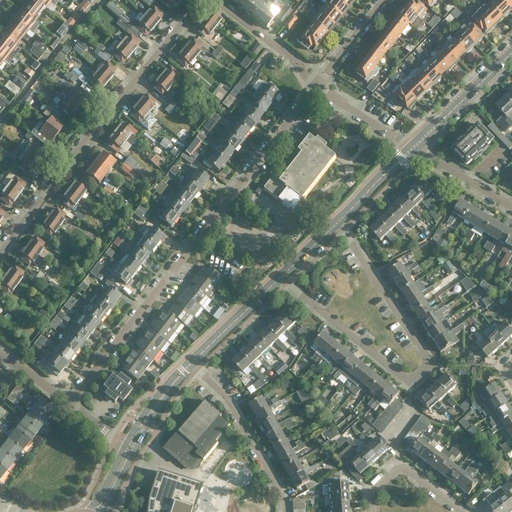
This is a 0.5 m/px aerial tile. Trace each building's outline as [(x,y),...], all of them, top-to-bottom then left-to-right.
[(30,0),(21,12),(35,23),(39,26),(42,21),(38,19),(46,9),(47,8),(37,0),(30,0)] [(50,12),(55,6),(58,3),(54,0),(37,0),(47,8),(46,9),(50,12)] [(83,0),(78,6),(83,10),(89,3),(84,0),(83,0)] [(181,1),(179,0),(160,0),(159,2),(169,10),(172,7),(175,9),(181,1)] [(235,0),(233,3),(244,12),(252,0),(235,0)] [(268,2),(268,3),(270,0),(264,0),(263,2),(260,0),(252,0),(244,12),(254,20),(268,2)] [(346,9),(334,0),(320,0),(319,1),(325,6),(340,17),(346,9)] [(334,0),(346,9),(352,1),(351,0),(334,0)] [(413,0),(407,9),(422,20),(425,17),(423,15),(426,10),(413,0)] [(438,1),(437,0),(419,0),(432,9),(438,1)] [(490,5),(502,17),(510,9),(501,0),(493,0),(494,1),(490,5)] [(511,7),(511,0),(501,0),(510,9),(511,7)] [(117,17),(122,12),(109,2),(105,7),(117,17)] [(272,5),(268,3),(268,2),(254,20),(266,28),(274,17),(268,13),(271,9),(269,8),(272,5)] [(493,25),(502,17),(490,5),(485,10),(484,8),(480,11),(493,25)] [(72,14),(77,18),(83,10),(78,6),(72,14)] [(318,14),(333,26),(340,17),(325,6),(318,14)] [(282,23),(290,14),(292,11),(287,7),(277,20),(282,23)] [(143,17),(155,27),(160,20),(158,19),(161,15),(153,9),(151,12),(149,10),(143,17)] [(407,9),(403,13),(400,18),(409,25),(413,28),(417,23),(419,24),(422,20),(407,9)] [(218,17),(221,14),(216,10),(213,14),(209,11),(203,18),(215,28),(221,20),(218,17)] [(478,16),(473,21),(485,33),(493,25),(480,11),(476,15),(478,16)] [(35,23),(21,12),(15,20),(29,31),(33,34),(40,26),(39,26),(35,23)] [(69,27),(77,18),(72,14),(64,24),(69,27)] [(117,19),(119,21),(127,28),(132,23),(121,14),(117,19)] [(146,37),(149,34),(155,27),(143,17),(140,14),(134,21),(134,22),(129,28),(140,38),(143,35),(146,37)] [(327,34),(333,26),(318,14),(312,22),(327,34)] [(430,22),(435,26),(440,21),(434,16),(430,22)] [(209,41),(211,37),(209,36),(215,28),(203,18),(197,26),(201,29),(199,33),(209,41)] [(400,18),(394,25),(389,31),(398,39),(409,25),(400,18)] [(288,31),(295,22),(290,19),(284,27),(288,31)] [(25,35),(29,31),(15,20),(8,28),(22,39),(27,42),(30,38),(25,35)] [(87,21),(81,28),(85,32),(91,25),(87,21)] [(124,32),(127,28),(119,21),(116,25),(124,32)] [(312,22),(306,30),(320,42),(327,34),(312,22)] [(53,37),(58,41),(69,27),(64,24),(63,23),(60,27),(63,29),(58,35),(55,33),(52,37),(53,37)] [(482,36),(470,24),(466,29),(464,27),(460,31),(474,45),(482,36)] [(16,46),(22,39),(8,28),(2,35),(16,46)] [(306,30),(299,39),(314,50),(320,42),(306,30)] [(389,31),(378,45),(387,53),(398,39),(389,31)] [(457,36),(453,40),(465,53),(474,45),(460,31),(456,35),(457,36)] [(0,38),(0,46),(10,54),(16,46),(2,35),(0,38)] [(68,43),(71,46),(78,38),(75,35),(68,43)] [(125,38),(119,45),(131,55),(137,48),(135,47),(138,43),(130,36),(127,40),(125,38)] [(52,49),(58,41),(53,37),(47,45),(48,46),(52,49)] [(209,47),(207,46),(199,38),(195,42),(193,41),(190,44),(189,43),(183,49),(195,59),(200,53),(202,55),(206,51),(209,47)] [(32,46),(43,54),(46,50),(45,49),(48,46),(47,45),(39,39),(32,46)] [(448,43),(444,47),(457,61),(465,53),(453,40),(449,44),(448,43)] [(131,55),(119,45),(115,41),(107,50),(99,44),(95,48),(100,52),(110,60),(113,57),(121,63),(124,60),(125,62),(131,55)] [(211,41),(207,46),(212,50),(216,45),(211,41)] [(254,58),(263,48),(257,43),(249,54),(254,58)] [(378,45),(367,60),(376,67),(387,53),(378,45)] [(11,62),(14,58),(10,54),(0,46),(0,58),(4,62),(7,58),(11,62)] [(38,60),(43,54),(32,46),(28,51),(29,52),(38,60)] [(457,61),(444,47),(439,51),(441,52),(437,56),(449,69),(457,61)] [(195,59),(183,49),(177,56),(179,58),(176,61),(185,68),(187,65),(189,66),(195,59)] [(215,59),(219,55),(215,51),(211,56),(215,59)] [(65,57),(59,52),(53,60),(59,65),(65,57)] [(431,59),(427,63),(440,77),(449,69),(437,56),(433,60),(431,59)] [(34,71),(39,64),(34,60),(29,67),(34,71)] [(368,84),(373,78),(375,78),(381,70),(376,67),(367,60),(355,74),(368,84)] [(423,67),(419,71),(432,85),(440,77),(427,63),(428,65),(425,68),(423,67)] [(102,66),(96,73),(108,83),(113,76),(111,74),(114,71),(106,64),(104,68),(102,66)] [(30,77),(34,73),(27,67),(23,71),(30,77)] [(165,70),(160,77),(172,87),(178,80),(176,79),(179,75),(170,68),(167,72),(165,70)] [(72,77),(77,80),(84,86),(87,82),(89,84),(97,91),(100,88),(102,89),(108,83),(96,73),(91,79),(88,77),(87,79),(74,69),(69,74),(72,77)] [(409,77),(424,93),(432,85),(419,71),(417,69),(415,72),(413,72),(410,74),(410,76),(409,77)] [(184,73),(191,79),(194,75),(188,70),(185,70),(184,73)] [(240,81),(246,86),(254,75),(248,71),(240,81)] [(12,81),(21,89),(26,82),(17,75),(12,81)] [(200,76),(199,78),(195,82),(199,86),(204,80),(200,76)] [(73,85),(77,80),(72,77),(68,81),(73,85)] [(172,87),(160,77),(154,84),(156,85),(153,89),(161,96),(164,92),(166,94),(172,87)] [(416,101),(424,93),(409,77),(408,78),(406,78),(404,80),(404,82),(401,85),(416,101)] [(113,78),(101,94),(110,101),(122,86),(113,78)] [(195,82),(191,79),(187,83),(191,87),(195,82)] [(243,90),(246,86),(240,81),(237,85),(243,90)] [(379,85),(374,81),(366,90),(372,94),(379,85)] [(20,91),(10,83),(9,82),(4,89),(15,97),(20,91)] [(211,95),(220,102),(229,90),(220,83),(211,95)] [(279,95),(268,86),(263,83),(255,93),(260,96),(271,105),(279,95)] [(416,101),(401,85),(398,88),(396,88),(393,90),(394,92),(392,94),(407,109),(416,101)] [(380,87),(371,97),(381,104),(388,92),(380,87)] [(73,90),(67,97),(79,107),(85,99),(82,96),(84,93),(79,89),(76,92),(73,90)] [(29,90),(19,103),(24,107),(34,95),(29,90)] [(263,114),(271,105),(260,96),(255,93),(252,97),(257,101),(253,106),(263,114)] [(226,100),(231,104),(235,100),(229,95),(226,100)] [(160,107),(147,96),(144,99),(142,98),(137,104),(149,114),(154,108),(157,110),(160,107)] [(0,99),(0,104),(5,108),(9,103),(2,97),(0,99)] [(79,107),(67,97),(61,105),(54,100),(48,108),(58,116),(61,111),(67,115),(69,112),(73,115),(79,107)] [(511,114),(511,104),(506,98),(497,107),(504,115),(496,123),(506,132),(511,126),(511,118),(510,116),(511,114)] [(228,109),(231,104),(226,100),(222,105),(228,109)] [(168,107),(172,110),(176,106),(172,102),(168,107)] [(141,125),(144,122),(143,121),(149,114),(137,104),(131,111),(133,113),(130,116),(138,123),(141,125)] [(245,115),(256,124),(263,114),(253,106),(245,115)] [(169,115),(172,110),(168,107),(164,111),(169,115)] [(61,123),(56,119),(59,116),(58,116),(48,108),(42,115),(48,121),(45,125),(57,135),(63,127),(60,125),(61,123)] [(211,119),(216,123),(220,119),(214,114),(211,119)] [(248,133),(256,124),(245,115),(238,125),(248,133)] [(212,128),(216,123),(211,119),(207,124),(212,128)] [(13,127),(6,121),(1,128),(8,134),(13,127)] [(57,135),(45,125),(40,122),(30,135),(44,147),(48,141),(51,143),(57,135)] [(227,132),(230,134),(241,143),(248,133),(238,125),(235,122),(227,132)] [(136,132),(126,124),(123,128),(120,125),(113,133),(125,142),(126,142),(131,145),(134,145),(136,142),(136,139),(133,136),(136,132)] [(511,144),(492,124),(488,128),(510,150),(511,148),(511,144)] [(462,140),(452,150),(467,165),(477,155),(478,157),(484,151),(483,150),(493,140),(479,125),(468,135),(467,133),(461,139),(462,140)] [(152,132),(148,137),(153,141),(157,136),(152,132)] [(117,153),(119,150),(125,142),(113,133),(107,140),(111,143),(108,146),(113,151),(117,153)] [(199,133),(196,138),(201,142),(205,137),(199,133)] [(223,144),(234,152),(241,143),(230,134),(223,144)] [(326,146),(321,142),(316,138),(314,141),(308,136),(296,151),(300,154),(278,182),(272,177),(263,189),(278,200),(291,211),(334,157),(323,149),(326,146)] [(346,143),(356,150),(361,154),(366,147),(351,136),(346,143)] [(226,162),(234,152),(223,144),(215,153),(226,162)] [(22,154),(35,163),(41,155),(37,153),(40,150),(35,146),(32,149),(28,146),(22,154)] [(184,152),(194,161),(198,156),(187,148),(184,152)] [(218,172),(226,162),(215,153),(211,150),(204,160),(218,172)] [(190,166),(194,161),(184,152),(180,158),(190,166)] [(94,164),(109,175),(112,171),(110,170),(115,163),(103,153),(94,164)] [(35,163),(22,154),(17,161),(20,164),(17,168),(23,172),(25,168),(29,171),(35,163)] [(147,159),(160,170),(165,165),(151,154),(147,159)] [(129,158),(124,165),(133,172),(138,165),(129,158)] [(105,179),(109,175),(94,164),(86,174),(98,184),(104,178),(105,179)] [(133,172),(124,165),(120,170),(131,179),(136,174),(133,172)] [(168,172),(174,177),(178,171),(172,167),(168,172)] [(198,171),(190,181),(201,189),(209,179),(198,171)] [(9,174),(1,185),(18,197),(23,190),(21,188),(24,184),(9,174)] [(422,180),(413,188),(424,199),(433,191),(422,180)] [(190,181),(182,190),(193,199),(201,189),(190,181)] [(83,189),(86,186),(81,182),(78,185),(74,183),(69,190),(81,199),(86,192),(83,189)] [(158,186),(164,191),(167,187),(161,182),(158,186)] [(152,191),(154,192),(158,187),(154,184),(146,193),(149,195),(152,191)] [(1,185),(0,186),(0,199),(8,206),(11,202),(13,204),(18,197),(1,185)] [(159,196),(164,191),(158,186),(158,187),(154,192),(159,196)] [(106,187),(102,192),(110,199),(114,193),(106,187)] [(405,197),(415,207),(420,202),(430,212),(433,208),(424,199),(413,188),(405,197)] [(82,223),(86,218),(82,215),(83,213),(74,207),(81,199),(69,190),(62,198),(66,200),(63,204),(66,206),(63,209),(74,217),(77,220),(74,224),(79,227),(82,222),(82,223)] [(182,190),(175,200),(186,208),(193,199),(182,190)] [(95,197),(100,201),(104,195),(99,192),(95,197)] [(437,193),(435,197),(441,201),(444,197),(437,193)] [(186,208),(175,200),(170,196),(166,201),(171,205),(167,210),(178,218),(186,208)] [(424,217),(415,207),(405,197),(396,205),(406,216),(412,211),(421,220),(424,217)] [(463,220),(471,208),(461,202),(453,214),(447,223),(450,226),(453,221),(454,221),(457,217),(463,220)] [(137,209),(148,217),(151,213),(140,205),(137,209)] [(406,216),(396,205),(387,213),(398,224),(403,219),(412,229),(416,226),(406,216)] [(471,208),(463,220),(474,227),(481,214),(471,208)] [(74,217),(63,209),(61,213),(57,210),(54,213),(52,212),(47,219),(59,228),(64,221),(62,219),(65,216),(71,220),(74,217)] [(143,223),(148,217),(137,209),(133,215),(143,223)] [(178,218),(167,210),(160,220),(170,228),(178,218)] [(379,222),(389,233),(395,227),(404,237),(407,234),(398,224),(387,213),(379,222)] [(481,214),(474,227),(471,232),(467,238),(471,241),(478,229),(484,233),(492,221),(481,214)] [(59,228),(47,219),(42,226),(44,228),(41,231),(49,237),(52,234),(54,235),(59,228)] [(492,221),(484,233),(495,239),(502,227),(492,221)] [(399,242),(390,233),(389,233),(379,222),(370,230),(380,241),(385,236),(395,246),(399,242)] [(142,236),(156,247),(163,237),(152,229),(149,227),(142,236)] [(511,233),(511,232),(502,227),(495,239),(505,246),(511,233)] [(119,235),(125,240),(129,235),(123,231),(119,235)] [(511,257),(511,233),(502,252),(511,258),(511,257)] [(122,245),(125,240),(119,235),(116,240),(122,245)] [(447,245),(438,235),(434,239),(444,248),(447,245)] [(134,245),(148,257),(156,247),(142,236),(141,236),(134,245)] [(31,241),(26,248),(38,257),(43,250),(41,249),(44,245),(35,239),(33,243),(31,241)] [(407,251),(413,245),(408,240),(402,246),(407,251)] [(487,250),(491,244),(487,241),(483,248),(487,250)] [(57,248),(63,252),(66,247),(61,243),(57,248)] [(491,244),(487,250),(491,253),(495,246),(491,244)] [(141,266),(148,257),(134,245),(126,255),(130,258),(141,266)] [(33,270),(36,267),(33,265),(38,257),(26,248),(20,256),(23,257),(20,261),(33,270)] [(59,256),(63,252),(57,248),(54,252),(59,256)] [(105,254),(111,258),(115,253),(109,249),(105,254)] [(446,255),(451,258),(455,252),(450,249),(446,255)] [(506,256),(499,267),(504,270),(510,259),(506,256)] [(133,276),(141,266),(130,258),(122,267),(133,276)] [(94,268),(104,277),(108,272),(97,264),(94,268)] [(412,272),(419,268),(416,264),(410,268),(405,271),(401,264),(388,273),(395,283),(408,275),(412,272)] [(125,286),(133,276),(122,267),(114,277),(125,286)] [(203,267),(197,275),(215,289),(223,279),(209,268),(207,271),(203,267)] [(4,277),(17,287),(22,280),(20,278),(23,275),(14,268),(11,272),(9,271),(4,277)] [(100,282),(104,277),(94,268),(90,274),(100,282)] [(422,272),(419,268),(412,272),(415,276),(422,272)] [(36,278),(41,281),(44,276),(40,273),(36,278)] [(215,289),(197,275),(191,282),(196,286),(194,288),(208,298),(215,289)] [(401,293),(414,284),(408,275),(395,283),(401,293)] [(19,312),(22,308),(18,304),(19,302),(10,295),(17,287),(4,277),(0,283),(0,285),(1,286),(0,287),(0,290),(7,296),(3,300),(19,312)] [(37,286),(41,281),(36,278),(32,283),(37,286)] [(101,298),(112,307),(120,297),(116,294),(120,289),(109,280),(105,285),(109,288),(105,294),(100,290),(97,295),(101,298)] [(78,289),(84,294),(88,288),(82,284),(78,289)] [(408,303),(432,287),(430,284),(419,291),(414,284),(401,293),(408,303)] [(193,289),(188,286),(182,294),(201,308),(208,298),(194,288),(193,289)] [(424,299),(435,291),(432,287),(408,303),(415,314),(428,305),(424,299)] [(470,295),(475,302),(482,298),(477,291),(470,295)] [(182,294),(177,301),(181,305),(179,306),(193,317),(201,308),(182,294)] [(105,317),(112,307),(101,298),(97,295),(89,305),(94,308),(105,317)] [(488,308),(495,304),(489,298),(483,302),(488,308)] [(68,313),(73,306),(68,302),(63,308),(68,313)] [(422,323),(445,307),(443,304),(437,308),(436,307),(431,310),(428,305),(415,314),(422,323)] [(182,323),(181,324),(186,327),(193,317),(179,306),(178,308),(174,305),(168,312),(182,323)] [(10,307),(7,312),(15,318),(18,313),(10,307)] [(445,307),(422,323),(428,333),(446,321),(443,317),(443,314),(448,311),(445,307)] [(105,317),(94,308),(89,314),(86,311),(83,314),(87,317),(98,326),(105,317)] [(72,322),(65,316),(59,311),(56,315),(62,319),(63,319),(70,324),(72,322)] [(182,323),(168,312),(166,315),(162,311),(156,319),(174,333),(181,324),(182,323)] [(276,321),(286,332),(295,323),(285,312),(276,321)] [(52,322),(58,326),(61,322),(56,317),(52,322)] [(90,336),(98,326),(87,317),(79,327),(90,336)] [(487,321),(492,327),(495,324),(489,318),(487,321)] [(167,342),(174,333),(156,319),(150,326),(154,330),(153,331),(167,342)] [(299,345),(286,332),(276,321),(267,329),(278,340),(282,335),(287,340),(296,348),(299,345)] [(452,331),(446,321),(428,333),(435,343),(452,331)] [(54,331),(58,326),(52,322),(48,327),(54,331)] [(452,331),(435,343),(442,354),(455,346),(459,343),(455,337),(465,331),(464,323),(452,331)] [(496,331),(506,343),(511,337),(511,330),(505,323),(496,331)] [(79,327),(71,337),(82,345),(90,336),(79,327)] [(302,335),(306,332),(300,327),(297,330),(302,335)] [(506,343),(496,331),(492,327),(483,335),(487,339),(497,350),(506,343)] [(287,350),(278,340),(267,329),(259,338),(269,348),(274,343),(284,353),(287,350)] [(151,333),(147,330),(141,338),(160,352),(167,342),(153,331),(151,333)] [(315,363),(333,341),(323,333),(314,345),(319,349),(316,353),(316,354),(311,360),(315,363)] [(75,355),(82,345),(71,337),(68,334),(61,344),(64,346),(75,355)] [(477,341),(472,335),(471,334),(468,338),(473,344),(477,341)] [(37,341),(43,345),(47,341),(41,336),(37,341)] [(141,338),(135,345),(140,348),(138,350),(152,361),(160,352),(141,338)] [(269,348),(259,338),(250,346),(260,356),(269,348)] [(487,339),(478,347),(488,359),(497,350),(487,339)] [(39,350),(43,345),(37,341),(33,346),(39,350)] [(333,341),(315,363),(319,366),(323,360),(324,360),(327,356),(333,360),(342,349),(333,341)] [(75,355),(64,346),(60,352),(57,350),(54,353),(55,355),(57,356),(68,364),(75,355)] [(250,346),(242,354),(252,365),(260,356),(250,346)] [(132,349),(127,357),(145,371),(152,361),(138,350),(137,352),(132,349)] [(334,378),(351,356),(342,349),(333,360),(339,365),(330,376),(334,378)] [(275,362),(278,359),(273,353),(270,356),(275,362)] [(252,365),(242,354),(233,363),(236,366),(231,370),(238,378),(243,373),(248,368),(258,379),(262,375),(252,365)] [(68,364),(57,356),(55,355),(48,364),(46,362),(44,366),(58,377),(68,364)] [(351,356),(334,378),(337,381),(342,375),(348,380),(351,376),(361,364),(351,356)] [(145,371),(127,357),(121,364),(125,367),(123,370),(137,381),(145,371)] [(266,370),(270,367),(264,361),(261,364),(266,370)] [(352,394),(370,372),(361,364),(351,376),(357,380),(353,384),(354,385),(349,391),(352,394)] [(370,372),(352,394),(356,397),(364,386),(370,391),(380,379),(370,372)] [(122,379),(123,378),(120,375),(117,379),(112,375),(103,387),(107,391),(104,395),(106,397),(105,398),(105,400),(105,401),(106,402),(107,403),(110,404),(112,403),(113,402),(115,404),(118,399),(122,403),(132,391),(127,387),(131,383),(127,380),(126,382),(122,379)] [(446,375),(437,383),(447,394),(456,386),(446,375)] [(1,385),(3,387),(7,390),(14,380),(8,376),(1,385)] [(380,379),(370,391),(380,399),(389,387),(380,379)] [(11,394),(16,398),(20,400),(23,397),(20,394),(24,388),(19,383),(11,394)] [(437,383),(431,388),(428,392),(438,402),(447,394),(437,383)] [(246,387),(250,395),(259,390),(256,384),(253,386),(252,384),(246,387)] [(482,392),(488,402),(501,394),(494,384),(482,392)] [(389,406),(391,404),(395,399),(398,395),(389,387),(380,399),(376,403),(371,409),(375,412),(383,402),(389,406)] [(456,393),(461,399),(465,396),(460,390),(456,393)] [(447,412),(438,402),(428,392),(419,400),(429,411),(434,406),(443,416),(447,412)] [(12,404),(16,398),(11,394),(6,399),(12,404)] [(495,412),(507,404),(501,394),(488,402),(484,405),(479,409),(477,409),(480,414),(486,410),(487,410),(491,407),(495,412)] [(323,397),(318,403),(324,409),(329,403),(323,397)] [(255,416),(268,409),(262,398),(249,405),(255,416)] [(391,404),(400,412),(404,407),(395,399),(391,404)] [(455,405),(456,404),(451,399),(447,402),(453,409),(456,406),(455,405)] [(28,407),(47,422),(55,411),(40,400),(35,406),(31,403),(28,407)] [(371,409),(376,403),(373,400),(368,406),(371,409)] [(206,403),(164,450),(186,469),(187,467),(190,468),(193,468),(195,468),(196,467),(198,466),(199,468),(218,445),(212,439),(226,423),(220,418),(222,416),(206,403)] [(332,405),(329,403),(324,409),(323,409),(331,416),(334,412),(329,408),(332,405)] [(387,408),(397,416),(400,412),(391,404),(389,406),(387,408)] [(490,430),(496,426),(511,415),(511,412),(507,404),(495,412),(498,418),(490,423),(491,424),(487,426),(490,430)] [(384,413),(393,421),(397,416),(387,408),(384,413)] [(268,409),(255,416),(261,426),(274,419),(268,409)] [(47,422),(32,410),(24,420),(39,432),(47,422)] [(338,412),(331,420),(336,424),(342,416),(338,412)] [(380,417),(389,425),(393,421),(384,413),(380,417)] [(511,415),(496,426),(490,430),(492,434),(503,426),(508,433),(511,430),(511,415)] [(419,420),(428,428),(432,423),(423,416),(419,420)] [(376,422),(386,430),(389,425),(380,417),(376,422)] [(274,419),(261,426),(267,437),(280,430),(274,419)] [(24,420),(16,430),(31,442),(39,432),(24,420)] [(416,425),(425,432),(428,428),(419,420),(416,425)] [(382,434),(386,430),(376,422),(373,426),(382,434)] [(412,430),(421,437),(425,432),(416,425),(412,430)] [(328,442),(333,445),(341,437),(336,431),(331,429),(321,434),(324,440),(317,444),(319,447),(328,442)] [(8,440),(23,452),(31,442),(16,430),(8,440)] [(280,430),(267,437),(273,448),(286,440),(280,430)] [(409,434),(418,441),(421,437),(412,430),(409,434)] [(511,444),(511,430),(508,433),(511,439),(506,442),(507,443),(500,447),(502,450),(511,444)] [(414,446),(418,441),(409,434),(405,439),(414,446)] [(359,438),(364,443),(367,440),(362,435),(359,438)] [(437,437),(433,442),(429,447),(420,459),(430,466),(439,454),(434,450),(437,446),(437,445),(441,440),(437,437)] [(368,447),(378,458),(387,450),(377,439),(368,447)] [(420,459),(429,447),(420,439),(411,451),(420,459)] [(15,462),(23,452),(8,440),(0,450),(15,462)] [(292,451),(286,440),(273,448),(279,458),(292,451)] [(355,451),(369,466),(378,458),(368,447),(363,452),(358,447),(358,448),(353,443),(350,446),(355,451)] [(297,448),(292,451),(279,458),(285,469),(298,461),(295,455),(306,449),(304,444),(297,448)] [(511,444),(502,450),(505,454),(511,449),(511,444)] [(350,446),(336,458),(350,473),(355,469),(360,475),(369,466),(350,446)] [(452,457),(456,452),(453,449),(448,455),(452,457)] [(0,466),(7,472),(15,462),(0,450),(0,466)] [(456,452),(452,457),(455,460),(460,454),(456,452)] [(439,454),(430,466),(440,473),(449,461),(439,454)] [(301,467),(298,461),(285,469),(291,479),(304,472),(304,471),(309,468),(307,464),(301,467)] [(450,481),(459,469),(449,461),(440,473),(450,481)] [(459,488),(476,466),(472,464),(464,473),(459,469),(450,481),(459,488)] [(310,482),(306,476),(318,469),(315,465),(309,468),(304,471),(304,472),(291,479),(297,490),(305,485),(308,491),(319,485),(315,479),(310,482)] [(511,471),(507,465),(501,469),(511,482),(511,471)] [(476,466),(459,488),(469,495),(478,484),(472,479),(479,469),(476,466)] [(176,477),(160,472),(151,501),(154,504),(153,511),(152,511),(193,511),(195,511),(197,504),(195,503),(197,498),(199,498),(203,486),(180,478),(179,481),(175,480),(176,477)] [(329,495),(349,494),(348,482),(341,483),(340,476),(332,477),(328,479),(329,495)] [(493,494),(507,511),(508,511),(511,509),(511,498),(511,497),(511,496),(511,482),(501,490),(500,489),(493,494)] [(350,505),(349,494),(329,495),(330,507),(350,505)] [(507,511),(493,494),(487,500),(480,504),(486,511),(507,511)] [(293,509),(306,508),(305,502),(299,502),(298,498),(295,498),(293,500),(293,509)] [(472,510),(478,506),(475,502),(469,506),(472,510)]
